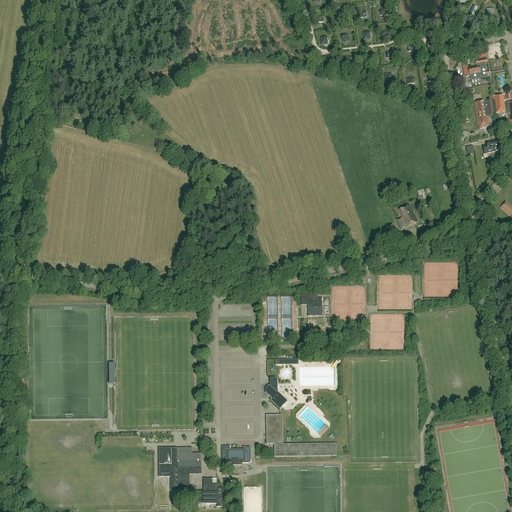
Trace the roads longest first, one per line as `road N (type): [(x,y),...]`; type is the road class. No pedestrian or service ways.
road 1 (tertiary): [(0,274),(214,298),(436,243),(511,171)]
road 2 (track): [(15,274),(58,0)]
road 3 (track): [(474,212),(511,393)]
road 4 (track): [(16,355),(19,494)]
